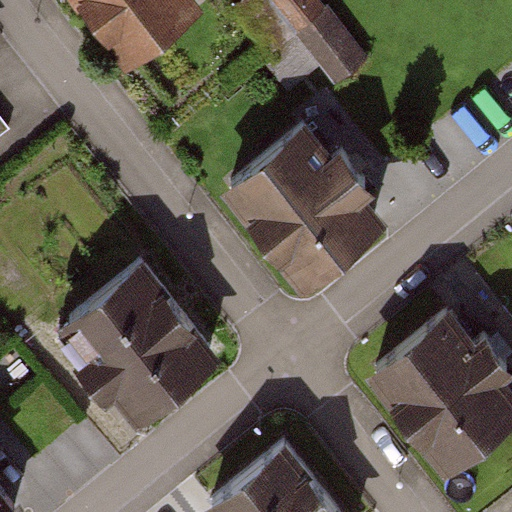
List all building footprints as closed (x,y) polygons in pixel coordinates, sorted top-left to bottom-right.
[(186,0),(66,0),(112,58),(186,0)] [(293,105),(205,177),(289,278),(372,209),(351,184),(364,174),(329,132),(321,139),(293,105)] [(211,340),(131,238),(40,308),(120,411),(211,340)] [(425,299),(350,357),(428,458),(511,393),(511,388),(495,367),(508,357),(474,313),(450,331),(425,299)] [(346,511),(277,420),(186,489),(203,511),(346,511)]
